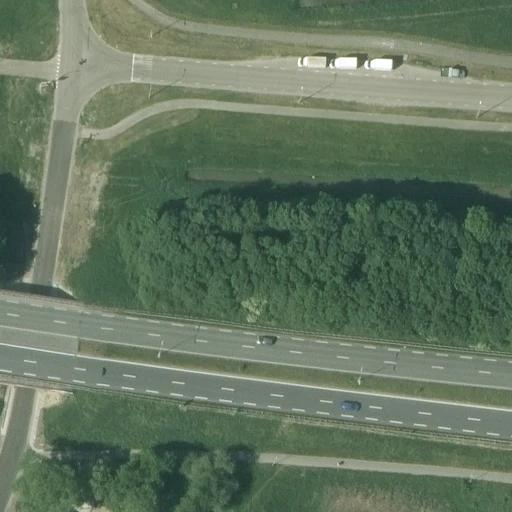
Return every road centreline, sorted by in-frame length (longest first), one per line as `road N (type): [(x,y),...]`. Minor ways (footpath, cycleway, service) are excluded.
road 1 (primary): [(0,357),(511,424)]
road 2 (primary): [(511,376),(0,314)]
road 3 (unclassified): [(511,96),(73,62)]
road 4 (unclassified): [(73,62),(24,388),(0,488)]
